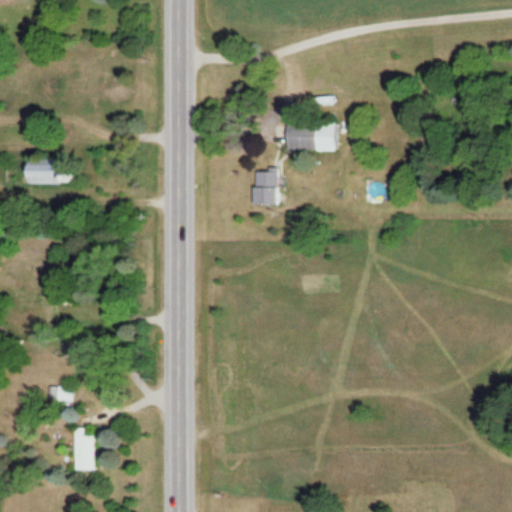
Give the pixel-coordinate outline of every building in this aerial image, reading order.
[(7,77),(0,76),(0,98),(8,99),(7,77)] [(128,77),(108,77),(108,89),(100,89),(100,100),(128,100),(128,77)] [(335,151),(335,122),(286,122),(287,151),(335,151)] [(25,184),(75,184),(75,161),(25,161),(25,184)] [(71,388),(56,388),(56,401),(71,401),(71,388)] [(84,429),(74,429),(74,470),(94,470),(94,436),(84,436),(84,429)]
